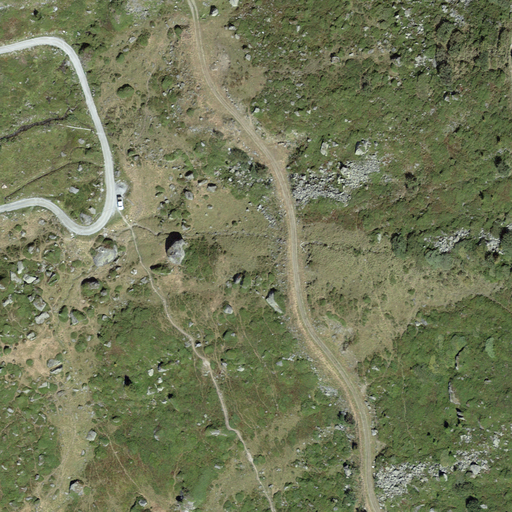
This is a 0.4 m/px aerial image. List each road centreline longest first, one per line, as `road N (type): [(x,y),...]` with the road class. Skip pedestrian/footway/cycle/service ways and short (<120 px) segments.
road 1 (track): [(190,0),(207,76),(275,166),(285,192),(301,309),(362,410),(377,511)]
road 2 (track): [(110,205),(104,145),(71,52),(52,40),(0,50)]
road 3 (track): [(0,208),(40,201),(87,230),(110,205)]
